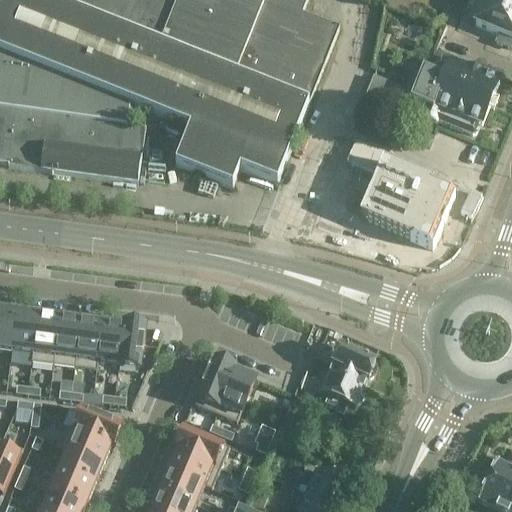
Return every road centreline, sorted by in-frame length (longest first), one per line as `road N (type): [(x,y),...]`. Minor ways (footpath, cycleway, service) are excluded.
road 1 (residential): [(0,226),(220,257),(434,319)]
road 2 (residential): [(0,281),(168,305),(198,326)]
road 3 (residential): [(117,511),(198,326)]
road 4 (primary): [(393,511),(458,383)]
